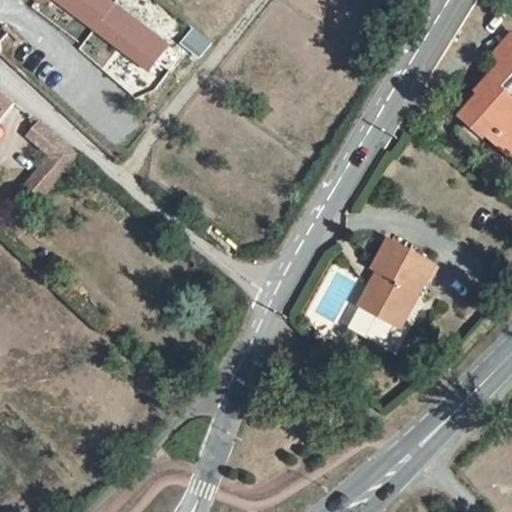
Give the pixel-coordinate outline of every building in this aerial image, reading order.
[(106,0),(36,0),(43,4),(46,0),(56,0),(112,42),(109,46),(115,50),(118,47),(149,72),(168,47),(106,0)] [(480,96),(461,117),(486,139),(488,136),(511,157),(511,99),(500,88),(511,75),(511,35),(493,57),(502,65),(477,93),(480,96)] [(0,183),(5,178),(0,174),(0,137),(23,113),(0,93),(0,183)] [(16,207),(25,215),(40,199),(43,202),(85,160),(46,130),(33,146),(56,165),(16,207)] [(371,286),(359,307),(395,327),(414,293),(419,296),(436,265),(390,241),(373,271),(378,274),(385,277),(378,290),(371,286)] [(385,277),(378,274),(371,286),(378,290),(385,277)] [(414,293),(395,327),(400,330),(419,296),(414,293)] [(318,356),(331,368),(339,361),(326,348),(318,356)]
